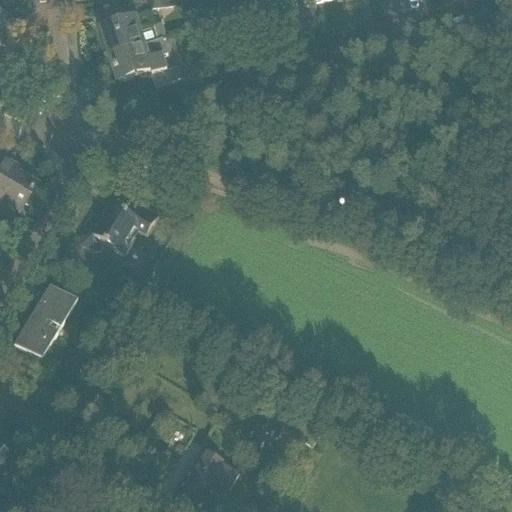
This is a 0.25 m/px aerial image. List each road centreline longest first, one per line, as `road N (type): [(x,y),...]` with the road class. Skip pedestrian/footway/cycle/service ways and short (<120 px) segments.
road 1 (residential): [(93,152),(486,0)]
road 2 (track): [(511,293),(343,216),(139,162)]
road 3 (residential): [(0,392),(163,511)]
road 4 (residential): [(0,299),(93,152)]
road 5 (residential): [(65,141),(52,0)]
